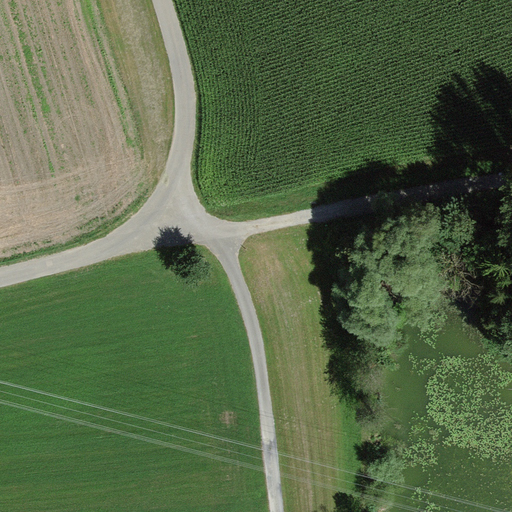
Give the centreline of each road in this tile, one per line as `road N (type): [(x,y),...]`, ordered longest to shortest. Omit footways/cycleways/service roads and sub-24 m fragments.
road 1 (track): [(226,232),(511,182)]
road 2 (track): [(226,232),(250,320),(275,511)]
road 3 (track): [(158,222),(187,125),(186,80),(163,0)]
road 4 (track): [(0,276),(117,247),(158,222)]
